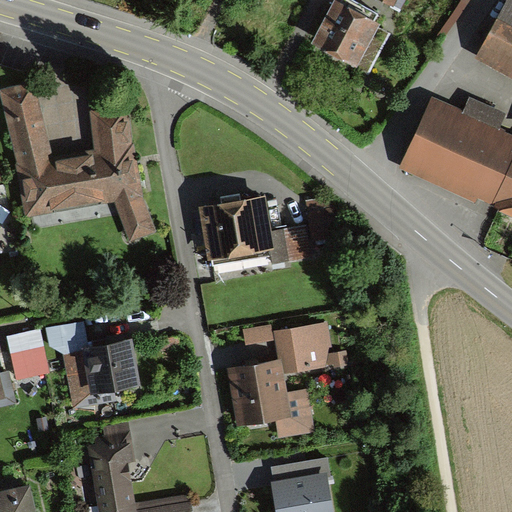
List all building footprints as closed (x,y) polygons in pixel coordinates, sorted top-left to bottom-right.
[(334,0),(315,40),(348,56),(374,4),(364,0),(334,0)] [(410,0),(389,0),(407,8),(410,0)] [(511,0),(502,0),(482,43),(511,57),(511,0)] [(38,84),(0,91),(0,93),(25,210),(113,191),(130,233),(156,223),(141,185),(128,133),(125,107),(94,105),(96,140),(52,149),(38,84)] [(409,157),(511,205),(511,130),(438,95),(409,157)] [(319,195),(307,197),(310,218),(322,216),(319,195)] [(259,202),(204,212),(214,269),(304,254),(300,229),(265,235),(259,202)] [(53,337),(69,335),(67,321),(51,324),(53,337)] [(108,380),(131,377),(123,323),(84,329),(87,343),(62,347),(71,402),(111,396),(108,380)] [(270,338),(268,329),(247,333),(249,342),(270,338)] [(283,332),(285,367),(326,364),(323,329),(283,332)] [(14,373),(46,367),(39,330),(7,337),(14,373)] [(158,345),(178,343),(177,331),(157,333),(158,345)] [(0,356),(0,394),(9,392),(0,356)] [(307,430),(302,393),(278,397),(274,366),(235,371),(242,422),(279,417),(281,433),(307,430)] [(102,511),(184,511),(182,490),(136,497),(126,429),(90,434),(102,511)] [(329,511),(324,476),(274,485),(278,511),(329,511)] [(0,492),(0,511),(30,511),(24,487),(0,492)]
